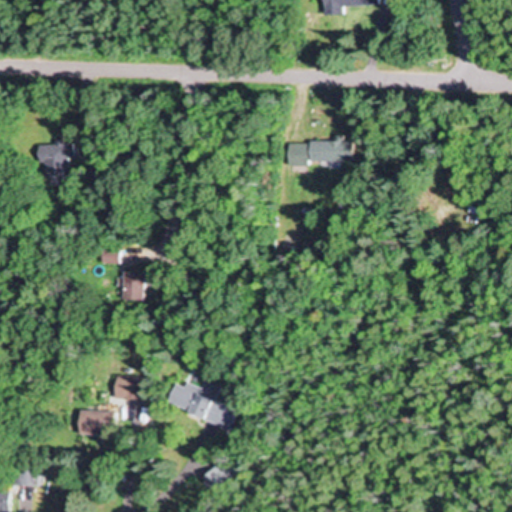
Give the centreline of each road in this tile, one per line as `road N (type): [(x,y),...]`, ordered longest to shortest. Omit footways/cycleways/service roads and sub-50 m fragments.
road 1 (residential): [(511,88),(0,66)]
road 2 (residential): [(189,72),(178,253)]
